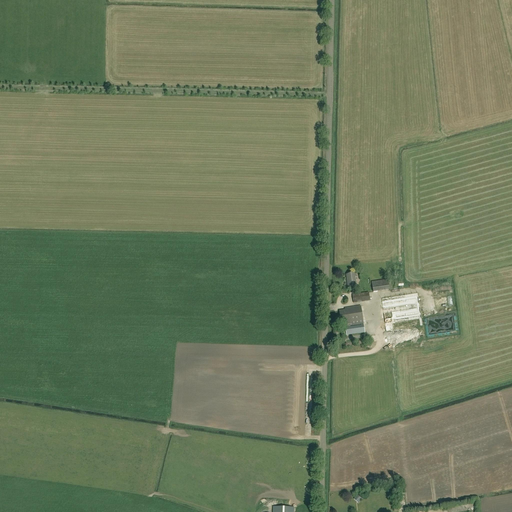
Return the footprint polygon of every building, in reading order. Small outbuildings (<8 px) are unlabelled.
[(347,282),(348,288),(357,286),(355,274),(346,275),(347,282)] [(374,290),(390,289),(389,282),(373,283),(374,290)] [(368,293),(352,295),(353,303),(370,301),(368,293)] [(386,322),(422,318),(420,302),(409,303),(407,294),(383,297),(386,322)] [(339,312),(340,323),(345,323),(346,334),(350,334),(350,335),(363,333),(362,324),(360,307),(345,309),(345,311),(339,312)]
